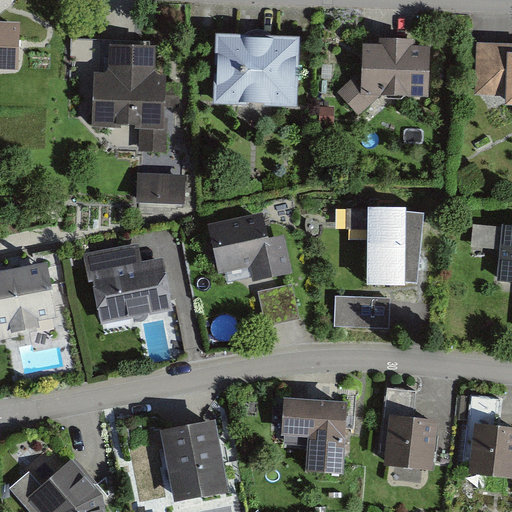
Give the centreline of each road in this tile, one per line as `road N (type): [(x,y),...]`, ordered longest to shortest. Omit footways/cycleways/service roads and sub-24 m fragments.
road 1 (residential): [(511,369),(288,362),(0,415)]
road 2 (residential): [(382,0),(511,6)]
